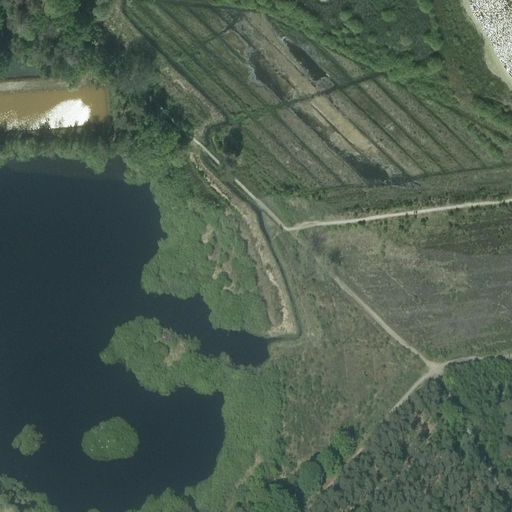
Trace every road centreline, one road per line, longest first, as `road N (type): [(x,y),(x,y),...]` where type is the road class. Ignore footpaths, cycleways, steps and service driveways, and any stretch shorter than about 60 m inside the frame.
road 1 (track): [(76,0),(99,47),(281,225),(511,197)]
road 2 (track): [(281,225),(429,375)]
road 3 (track): [(429,375),(502,511)]
